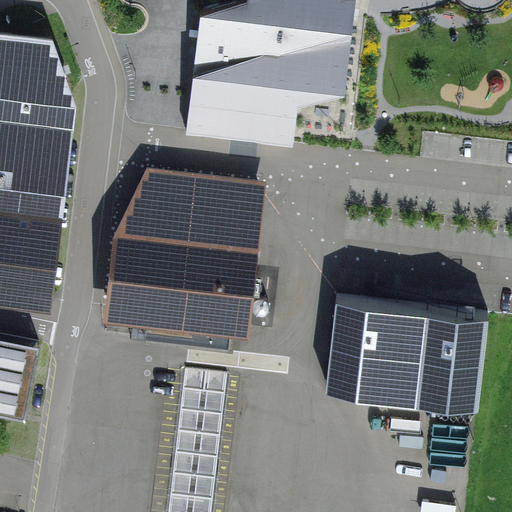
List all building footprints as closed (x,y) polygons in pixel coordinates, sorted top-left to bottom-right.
[(355,0),(236,0),(203,12),(189,130),(292,142),(297,99),(347,83),(355,0)] [(17,22),(1,32),(0,36),(0,177),(62,185),(73,63),(58,23),(17,22)] [(268,173),(124,154),(105,304),(248,323),(268,173)] [(62,185),(0,177),(0,263),(59,269),(68,185),(62,185)] [(332,381),(485,397),(495,299),(342,283),(332,381)] [(0,397),(35,404),(47,337),(0,328),(0,397)] [(187,364),(173,511),(216,511),(230,368),(187,364)]
